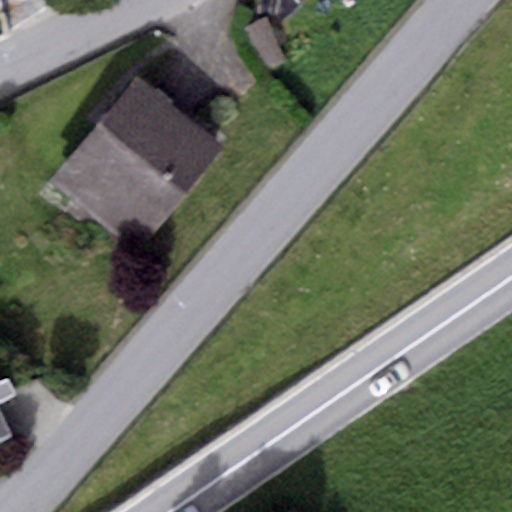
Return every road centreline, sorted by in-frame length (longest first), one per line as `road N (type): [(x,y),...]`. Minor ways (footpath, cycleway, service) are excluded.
road 1 (residential): [(10,511),(460,0)]
road 2 (primary): [(511,282),(168,511)]
road 3 (residential): [(124,0),(0,66)]
